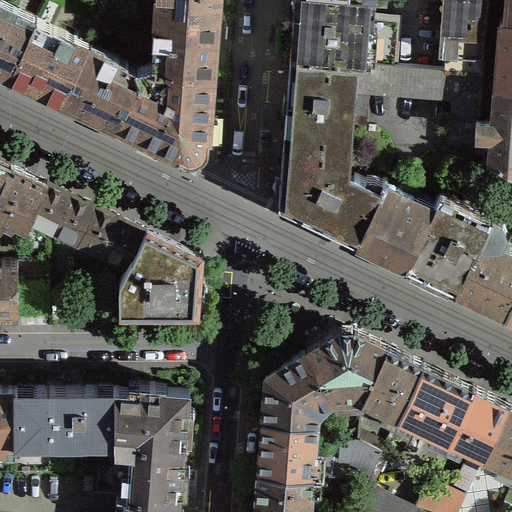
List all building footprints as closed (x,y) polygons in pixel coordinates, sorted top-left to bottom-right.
[(0,0),(0,68),(9,72),(33,21),(34,19),(15,11),(20,0),(0,0)] [(163,0),(162,9),(218,13),(219,0),(163,0)] [(290,54),(398,62),(401,12),(374,10),(375,0),(294,0),(293,18),(290,54)] [(449,0),(444,66),(448,66),(481,69),(485,16),(486,0),(449,0)] [(155,68),(214,73),(218,13),(162,9),(161,25),(155,24),(153,51),(161,52),(160,60),(156,60),(156,62),(155,68)] [(500,17),(495,83),(511,83),(511,18),(505,18),(500,17)] [(33,21),(9,72),(62,98),(87,47),(84,46),(72,40),(75,34),(50,23),(47,28),(33,21)] [(101,54),(87,47),(62,98),(116,124),(139,76),(135,64),(134,64),(132,70),(125,67),(128,60),(104,48),(101,54)] [(444,66),(398,62),(290,54),(288,91),(284,91),(283,105),(286,105),(283,151),(351,157),(354,121),(366,122),(369,92),(452,98),(448,149),(460,150),(460,149),(475,150),(476,133),(478,117),(480,83),(481,69),(448,66),(444,66)] [(116,124),(185,156),(186,157),(187,157),(188,157),(189,158),(190,158),(191,158),(192,158),(193,158),(194,158),(195,158),(196,158),(197,157),(198,157),(199,157),(200,156),(201,156),(201,155),(202,154),(203,154),(204,153),(204,152),(205,152),(206,151),(206,150),(207,149),(207,148),(207,147),(208,146),(208,145),(208,144),(208,143),(208,142),(214,73),(155,68),(149,76),(139,76),(116,124)] [(511,83),(495,83),(492,118),(479,117),(478,117),(476,133),(477,133),(491,134),(489,155),(489,157),(511,168),(511,83)] [(280,183),(279,201),(357,238),(383,184),(365,175),(355,171),(354,174),(350,172),(350,169),(351,157),(283,151),(281,173),(276,173),(275,183),(280,183)] [(0,182),(10,162),(0,156),(0,182)] [(15,216),(26,221),(28,217),(46,179),(15,164),(10,162),(0,182),(0,220),(1,221),(4,216),(13,221),(15,216)] [(28,217),(41,224),(53,229),(71,191),(49,180),(46,179),(28,217)] [(384,183),(383,184),(357,238),(406,262),(433,207),(411,196),(414,189),(400,183),(397,189),(384,183)] [(71,191),(53,229),(77,241),(79,238),(96,202),(74,192),(71,191)] [(406,262),(456,286),(456,285),(488,218),(479,214),(482,209),(450,194),(448,199),(438,195),(437,197),(436,200),(433,207),(406,262)] [(96,202),(79,238),(77,241),(102,253),(121,214),(99,204),(96,202)] [(488,218),(456,285),(506,309),(511,296),(511,244),(501,240),(506,229),(502,219),(491,213),(488,218)] [(121,214),(102,253),(127,265),(128,261),(145,226),(123,215),(121,214)] [(145,226),(128,261),(127,265),(124,270),(121,278),(121,309),(196,309),(198,289),(199,286),(198,285),(199,275),(200,272),(199,272),(200,252),(201,252),(146,226),(145,226)] [(0,309),(9,309),(17,309),(17,280),(17,257),(17,256),(0,256),(0,258),(2,258),(2,261),(0,261),(0,309)] [(27,256),(18,257),(17,257),(17,280),(18,280),(50,280),(49,266),(27,256)] [(21,309),(50,309),(50,280),(18,280),(17,280),(17,309),(21,309)] [(336,401),(363,399),(363,394),(388,342),(355,326),(339,327),(307,346),(335,395),(336,401)] [(398,410),(423,359),(391,343),(388,342),(363,394),(398,410)] [(335,395),(307,346),(266,369),(263,410),(263,414),(317,419),(318,410),(327,401),(334,396),(335,395)] [(449,435),(474,383),(427,361),(423,359),(398,410),(449,435)] [(119,384),(115,384),(116,439),(116,446),(130,447),(130,440),(185,444),(186,426),(192,427),(193,425),(191,425),(192,415),(187,415),(190,385),(166,384),(166,382),(156,381),(156,380),(150,379),(150,380),(139,380),(139,385),(129,385),(119,384)] [(471,450),(456,481),(466,486),(467,487),(484,451),(485,449),(509,399),(478,385),(474,383),(449,435),(473,446),(471,450)] [(0,384),(0,446),(6,446),(6,449),(16,449),(16,443),(16,439),(15,384),(0,384)] [(17,439),(115,439),(116,439),(115,384),(20,384),(15,384),(16,439),(17,439)] [(485,449),(484,451),(511,464),(511,400),(509,399),(485,449)] [(340,453),(340,446),(339,446),(315,444),(317,419),(263,414),(259,462),(258,467),(313,471),(367,475),(371,468),(340,453)] [(341,437),(340,446),(340,453),(371,468),(381,447),(359,437),(359,436),(341,437)] [(130,447),(126,492),(131,493),(181,497),(182,484),(182,480),(187,480),(188,464),(184,463),(185,444),(130,440),(130,447)] [(254,511),(310,511),(313,472),(313,471),(258,467),(254,511)] [(418,500),(417,502),(420,504),(437,511),(454,511),(464,492),(464,491),(429,475),(418,500)] [(179,511),(181,497),(131,493),(126,492),(124,511),(179,511)]
